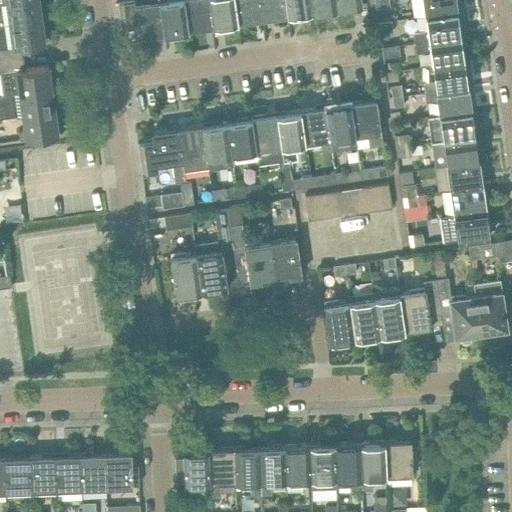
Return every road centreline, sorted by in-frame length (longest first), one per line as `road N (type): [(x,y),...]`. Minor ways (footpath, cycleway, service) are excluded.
road 1 (residential): [(510,396),(485,384),(157,399)]
road 2 (residential): [(157,399),(110,80)]
road 3 (residential): [(110,80),(377,41)]
road 4 (residential): [(157,399),(0,406)]
